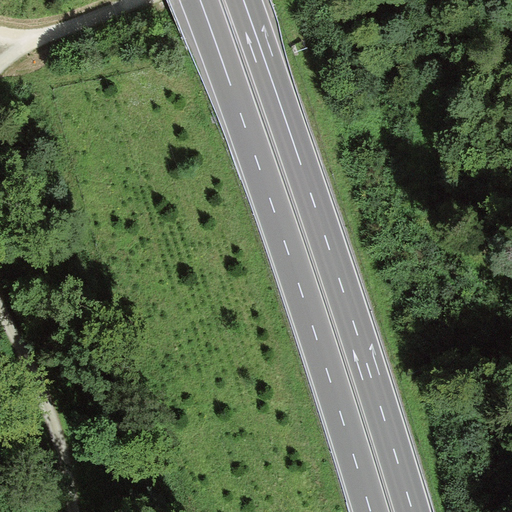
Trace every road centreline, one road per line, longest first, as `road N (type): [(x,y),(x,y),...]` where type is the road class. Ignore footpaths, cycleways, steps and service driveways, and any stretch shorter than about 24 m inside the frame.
road 1 (motorway): [(239,109),(373,511)]
road 2 (motorway): [(411,511),(299,159)]
road 3 (track): [(73,511),(48,406),(0,310)]
road 4 (motorway): [(299,159),(234,0)]
road 5 (motorway): [(299,159),(295,116),(255,0)]
road 6 (track): [(9,56),(143,0)]
road 7 (motorway): [(188,0),(217,82),(239,109)]
